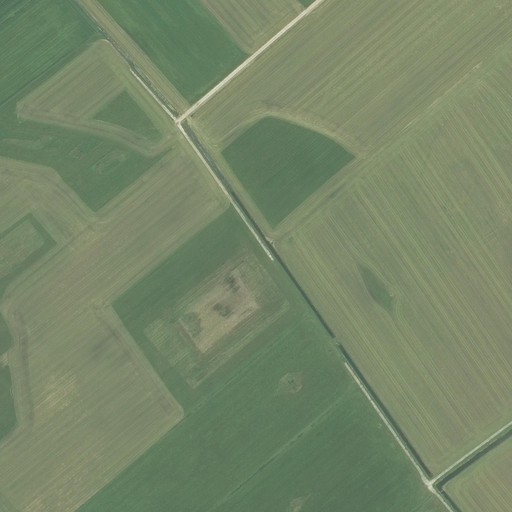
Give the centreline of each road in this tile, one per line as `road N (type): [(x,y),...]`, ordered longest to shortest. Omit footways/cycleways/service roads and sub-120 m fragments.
road 1 (track): [(177,121),(428,483),(511,422)]
road 2 (track): [(319,0),(177,121),(130,70)]
